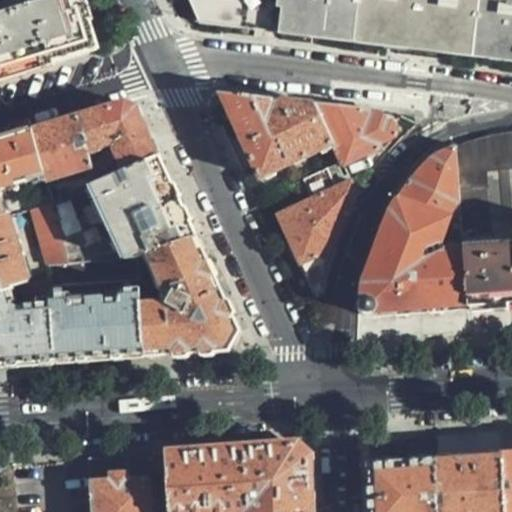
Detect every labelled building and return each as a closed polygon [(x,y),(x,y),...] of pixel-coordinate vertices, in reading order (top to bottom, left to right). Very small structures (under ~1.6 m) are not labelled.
[(0,79),(97,50),(79,0),(55,0),(0,16),(0,79)] [(511,0),(189,0),(196,16),(244,22),(302,29),(370,37),(436,45),(493,52),(511,54),(511,0)] [(340,156),(317,105),(282,101),(273,105),(270,99),(225,93),(222,98),(265,190),(287,181),(340,156)] [(126,104),(79,119),(94,167),(51,180),(58,203),(159,159),(144,126),(136,108),(126,104)] [(401,131),(395,115),(360,111),(317,105),(340,156),(344,166),(380,150),(379,147),(392,140),(395,134),(401,131)] [(57,125),(35,132),(49,178),(51,180),(94,167),(79,119),(57,125)] [(49,178),(35,132),(0,142),(0,218),(12,215),(6,191),(49,178)] [(463,143),(454,146),(458,189),(511,184),(511,133),(507,134),(492,136),(463,143)] [(458,189),(454,146),(440,151),(424,166),(394,201),(451,218),(459,205),(458,189)] [(174,192),(159,159),(58,203),(75,265),(139,263),(147,260),(195,239),(174,192)] [(320,298),(324,297),(329,260),(333,247),(341,228),(357,197),(348,178),(341,181),(334,167),(302,182),(310,200),(277,216),(291,245),(315,300),(320,298)] [(459,205),(464,248),(469,308),(511,305),(511,184),(458,189),(459,205)] [(451,218),(394,201),(382,225),(374,251),(363,292),(359,311),(369,317),(410,313),(469,308),(464,248),(443,250),(439,242),(451,218)] [(58,203),(38,208),(54,265),(75,265),(58,203)] [(12,215),(0,218),(0,292),(18,287),(24,285),(34,282),(15,216),(12,215)] [(240,333),(195,239),(147,260),(169,309),(169,316),(148,316),(147,309),(142,309),(145,357),(194,354),(231,351),(240,333)] [(75,265),(54,265),(55,277),(56,295),(141,292),(139,263),(75,265)] [(55,277),(34,282),(24,285),(30,308),(57,306),(56,295),(55,277)] [(0,367),(18,366),(59,363),(56,312),(26,315),(26,320),(10,308),(15,306),(14,299),(21,298),(18,287),(0,292),(0,367)] [(104,360),(145,357),(142,309),(142,302),(130,302),(130,307),(76,310),(75,305),(57,306),(56,312),(59,363),(104,360)] [(196,452),(169,453),(172,511),(310,511),(310,497),(309,455),(297,445),(257,448),(196,452)] [(511,511),(511,453),(502,454),(504,511),(511,511)] [(471,456),(436,459),(440,511),(504,511),(502,454),(471,456)] [(152,511),(150,455),(130,456),(131,474),(123,475),(117,476),(115,457),(89,459),(92,511),(152,511)] [(402,461),(369,463),(370,511),(440,511),(436,459),(402,461)]
